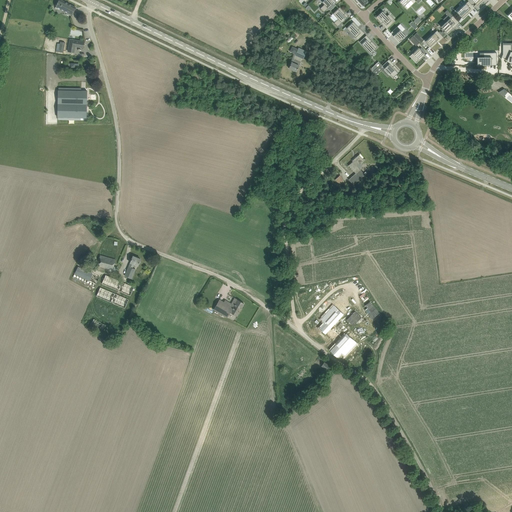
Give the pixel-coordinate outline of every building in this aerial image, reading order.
[(72,15),(76,8),(60,0),(58,0),(55,8),(56,8),(60,10),(60,9),(72,15)] [(320,0),(324,4),(320,8),(324,12),(335,2),(333,0),(320,0)] [(457,12),(463,19),(469,13),(468,12),(474,7),(468,1),(457,12)] [(333,13),(338,19),(334,23),(338,27),(342,23),(348,16),(340,7),(333,13)] [(387,28),(386,29),(387,29),(388,28),(395,21),(392,18),(391,19),(387,16),(382,11),(376,17),(380,22),(381,23),(382,22),(387,28)] [(441,27),(447,33),(453,28),(452,27),(458,21),(453,16),(441,27)] [(363,34),(359,29),(360,28),(358,27),(359,27),(353,22),(347,28),(358,40),(364,34),(364,33),(363,34)] [(399,42),(406,36),(397,27),(395,28),(390,33),(399,42)] [(425,41),(432,48),(438,43),(437,42),(443,36),(437,30),(425,41)] [(417,33),(413,36),(420,43),(424,40),(417,33)] [(365,36),(366,35),(359,42),(370,53),(377,47),(373,42),(372,41),(371,42),(365,36)] [(419,43),(413,36),(409,39),(416,46),(419,43)] [(70,39),(68,51),(74,52),(75,46),(83,48),(84,42),(70,39)] [(503,54),(501,59),(502,57),(507,59),(506,61),(510,63),(511,63),(511,51),(511,44),(503,45),(503,54)] [(303,59),(305,54),(307,51),(299,47),(295,55),(303,59)] [(421,56),(424,53),(420,49),(419,47),(410,56),(416,63),(422,57),(421,56)] [(480,57),(477,57),(477,60),(477,61),(477,62),(477,65),(477,66),(491,65),(491,64),(491,63),(496,63),(496,65),(497,65),(496,57),(496,52),(485,53),(485,57),(484,57),(480,57)] [(301,61),(294,58),(292,62),(291,62),(289,68),(297,71),(299,65),(301,61)] [(388,60),(389,59),(382,66),(393,77),(400,71),(395,66),(394,65),(393,66),(388,60)] [(503,96),(507,91),(502,87),(498,92),(503,96)] [(58,117),(86,118),(87,91),(59,90),(58,117)] [(354,185),(361,178),(365,175),(359,168),(362,165),(361,164),(364,161),(359,155),(356,157),(355,156),(355,157),(356,158),(349,165),(356,173),(349,180),(354,185)] [(344,180),(340,175),(335,180),(339,184),(344,180)] [(100,255),(99,260),(97,266),(113,270),(116,259),(100,255)] [(133,256),(131,260),(130,263),(125,276),(132,279),(136,269),(132,268),(134,264),(138,266),(139,264),(141,259),(133,256)] [(78,267),(73,277),(94,287),(99,277),(78,267)] [(136,288),(105,275),(101,283),(130,296),(132,291),(134,292),(136,288)] [(129,299),(100,287),(96,296),(125,309),(129,299)] [(363,301),(368,298),(364,293),(359,296),(363,301)] [(235,298),(230,306),(219,299),(213,309),(227,318),(230,312),(237,316),(244,304),(235,298)] [(364,305),(366,307),(364,309),(372,318),(379,313),(369,301),(364,305)] [(325,334),(335,324),(338,327),(342,323),(338,320),(343,314),(333,305),(320,319),(324,323),(319,329),(325,334)] [(353,325),(357,321),(359,323),(363,319),(354,311),(347,319),(353,325)] [(103,324),(95,319),(91,327),(99,332),(103,324)] [(330,351),(337,357),(341,352),(345,355),(348,352),(357,343),(346,333),(349,330),(346,327),(342,331),(345,334),(330,351)] [(303,367),(292,375),(296,380),(307,372),(303,367)]
